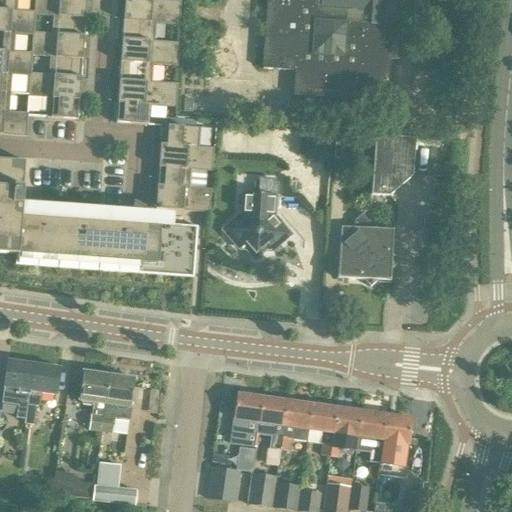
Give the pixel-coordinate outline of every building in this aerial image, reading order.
[(0,0),(0,10),(35,13),(35,0),(0,0)] [(33,34),(83,38),(85,0),(35,0),(35,13),(33,34)] [(133,0),(123,0),(121,40),(153,43),(155,25),(179,26),(180,2),(156,1),(156,2),(133,0)] [(267,0),(266,34),(264,34),(262,69),(296,71),(294,96),(296,96),(296,93),(387,98),(387,99),(389,60),(396,61),(398,28),(407,28),(408,0),(267,0)] [(0,51),(32,54),(33,34),(35,13),(0,10),(0,51)] [(30,75),(80,79),(83,38),(33,34),(32,54),(30,75)] [(121,40),(118,81),(150,84),(151,66),(177,68),(178,44),(153,43),(121,40)] [(0,93),(10,94),(11,76),(28,77),(27,95),(29,95),(30,75),(32,54),(0,51),(0,93)] [(29,95),(29,98),(46,99),(45,117),(45,118),(77,121),(80,79),(30,75),(29,95)] [(118,81),(115,123),(147,126),(148,107),(176,109),(177,85),(150,84),(118,81)] [(0,93),(0,135),(26,137),(27,117),(27,116),(27,114),(8,113),(10,94),(0,93)] [(183,100),(182,113),(191,113),(192,100),(183,100)] [(160,125),(157,167),(190,169),(190,170),(212,172),(213,149),(192,147),(193,128),(174,126),(164,126),(160,125)] [(310,127),(308,156),(333,158),(335,130),(310,127)] [(335,130),(333,158),(372,161),(373,161),(375,134),(335,130)] [(375,134),(373,161),(372,161),(370,195),(388,196),(411,176),(414,139),(375,134)] [(0,254),(15,256),(15,266),(193,279),(196,228),(20,215),(24,162),(0,160),(0,254)] [(157,167),(154,209),(204,213),(209,213),(210,190),(189,188),(190,170),(190,169),(157,167)] [(274,218),(276,183),(273,179),(258,178),(257,193),(242,193),(240,216),(224,230),(239,248),(243,248),(251,257),(257,258),(266,250),(271,250),(286,237),(286,232),(274,218)] [(423,218),(422,232),(434,233),(436,212),(430,212),(423,218)] [(354,228),(353,242),(390,284),(391,269),(396,264),(390,257),(392,230),(375,229),(361,214),(354,220),(353,228),(354,228)] [(363,281),(369,287),(374,283),(390,284),(353,242),(354,228),(353,228),(340,227),(336,279),(363,281)] [(15,423),(24,425),(33,365),(21,364),(21,361),(10,360),(9,362),(7,361),(3,388),(17,390),(15,404),(18,405),(15,423)] [(44,367),(33,365),(24,425),(32,426),(35,407),(38,407),(40,394),(54,396),(58,369),(56,369),(56,367),(45,365),(44,367)] [(87,431),(100,432),(108,376),(82,372),(78,401),(80,401),(81,404),(90,405),(92,403),(91,415),(90,415),(87,431)] [(133,380),(108,376),(100,432),(111,434),(113,419),(129,421),(131,409),(129,408),(133,380)] [(142,419),(158,421),(161,395),(144,393),(142,419)] [(236,395),(233,420),(258,424),(262,399),(236,395)] [(262,399),(258,424),(273,426),(272,437),(273,437),(271,449),(270,455),(273,458),(278,459),(286,402),(262,399)] [(286,402),(278,459),(284,460),(285,452),(288,452),(290,440),(306,443),(308,431),(308,429),(311,406),(286,402)] [(311,406),(308,429),(322,431),(320,445),(322,445),(320,457),(329,458),(336,409),(311,406)] [(336,409),(329,458),(337,459),(339,450),(355,452),(357,438),(361,412),(336,409)] [(357,438),(355,452),(369,454),(368,463),(378,465),(385,416),(361,412),(357,438)] [(385,416),(378,465),(404,468),(407,445),(410,419),(385,416)] [(284,460),(278,459),(278,464),(281,467),(283,467),(286,465),(287,460),(284,460)] [(93,487),(92,492),(91,501),(135,507),(137,492),(117,490),(120,466),(98,464),(96,487),(93,487)] [(236,474),(210,470),(209,476),(206,499),(228,502),(232,503),(236,474)] [(70,498),(73,475),(54,473),(52,496),(70,498)] [(252,474),(250,485),(247,505),(272,508),(275,484),(276,477),(252,474)] [(82,484),(80,499),(90,500),(91,485),(82,484)] [(298,487),(275,484),(272,508),(295,511),(298,487)] [(323,511),(344,511),(348,490),(327,487),(323,511)] [(351,487),(348,511),(355,511),(364,511),(367,489),(351,487)] [(297,511),(299,511),(316,511),(319,495),(299,492),(297,511)] [(374,503),(372,511),(417,511),(420,494),(402,492),(400,507),(374,503)]
